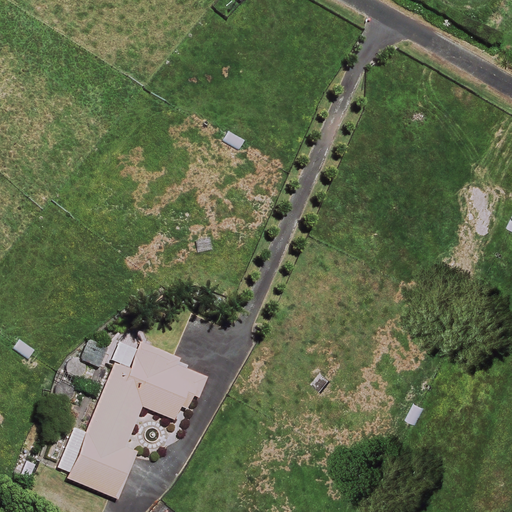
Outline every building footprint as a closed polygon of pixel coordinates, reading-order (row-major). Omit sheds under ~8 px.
[(18,337),(11,349),(29,360),(36,348),(18,337)] [(83,342),(76,360),(98,369),(105,351),(83,342)] [(177,360),(138,344),(126,372),(112,366),(65,480),(115,500),(137,446),(126,442),(140,408),(172,421),(178,407),(191,412),(205,378),(175,366),(177,360)] [(71,361),(64,374),(81,382),(87,369),(71,361)] [(23,493),(35,465),(23,460),(12,488),(23,493)] [(52,511),(63,491),(35,477),(25,498),(52,511)] [(86,511),(65,502),(60,511),(86,511)]
